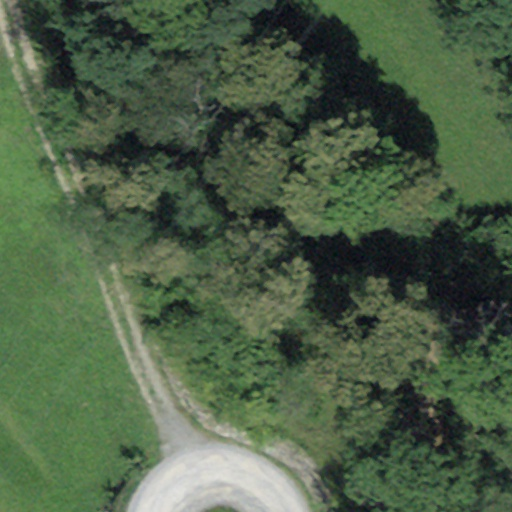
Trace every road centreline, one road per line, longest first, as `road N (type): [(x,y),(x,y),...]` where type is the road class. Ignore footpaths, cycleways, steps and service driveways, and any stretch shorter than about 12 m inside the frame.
road 1 (track): [(191,475),(3,0)]
road 2 (residential): [(155,511),(168,490),(217,470),(263,485),(283,511)]
